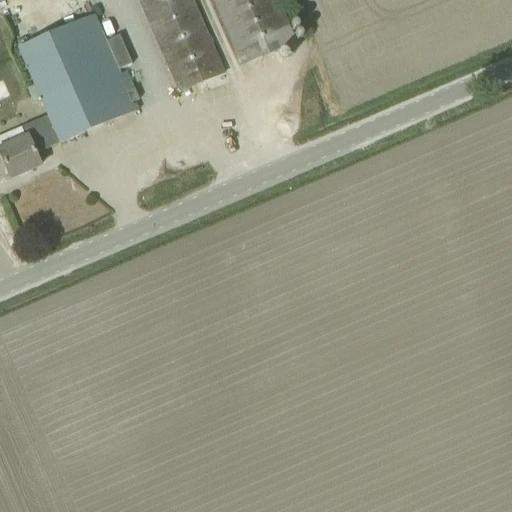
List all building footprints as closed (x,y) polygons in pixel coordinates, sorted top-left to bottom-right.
[(137,0),(170,75),(178,94),(223,74),(191,0),(137,0)] [(213,0),(242,66),(294,44),(275,0),(213,0)] [(46,117),(59,145),(138,111),(135,105),(132,107),(131,104),(138,101),(133,90),(126,93),(93,17),(17,51),(46,117)] [(0,158),(9,180),(39,167),(34,155),(59,145),(46,117),(20,129),(25,140),(0,151),(0,158)] [(144,157),(147,167),(192,150),(189,141),(144,157)]
